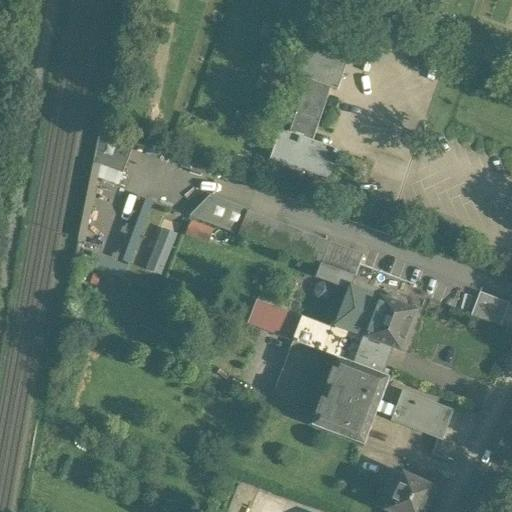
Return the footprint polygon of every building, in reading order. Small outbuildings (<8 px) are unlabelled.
[(322,0),(312,0),(298,43),(307,46),(323,0),(322,0)] [(348,8),(323,0),(307,46),(346,59),(350,46),(337,41),(348,8)] [(307,46),(298,43),(287,76),(306,83),(330,90),(336,93),(348,60),(346,59),(307,46)] [(330,90),(306,83),(292,124),(316,132),(330,90)] [(337,152),(279,132),(269,161),(327,181),(337,152)] [(247,210),(209,196),(189,218),(238,236),(246,214),(247,210)] [(362,257),(246,214),(238,236),(320,267),(354,280),(362,257)] [(354,280),(320,267),(315,280),(349,292),(350,289),(354,280)] [(415,313),(350,289),(349,292),(335,328),(392,349),(400,352),(415,313)] [(508,305),(479,295),(470,317),(500,328),(508,305)] [(292,318),(276,312),(273,310),(256,303),(247,325),(283,339),(292,318)] [(300,321),(292,318),(283,339),(292,343),(300,321)] [(334,332),(301,320),(300,321),(292,343),(314,351),(336,359),(336,360),(372,373),(374,368),(380,351),(390,355),(392,349),(335,328),(334,332)] [(390,355),(380,351),(374,368),(384,371),(390,355)] [(336,360),(311,428),(363,448),(389,380),(388,379),(372,373),(336,360)] [(384,371),(374,368),(372,373),(388,379),(389,380),(391,374),(384,371)] [(393,394),(384,417),(395,421),(404,398),(393,394)] [(447,415),(404,398),(395,421),(439,437),(447,415)] [(424,511),(434,491),(402,476),(395,491),(389,488),(384,498),(382,497),(376,508),(385,511),(424,511)]
